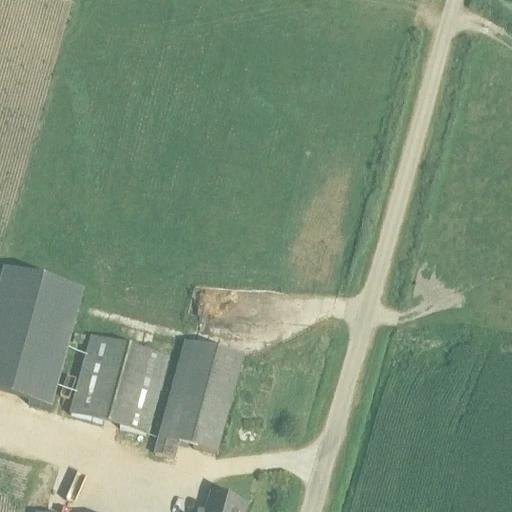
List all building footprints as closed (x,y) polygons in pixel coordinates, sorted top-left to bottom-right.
[(4,273),(0,287),(0,398),(51,412),(83,295),(4,273)] [(91,339),(70,417),(147,438),(168,361),(91,339)] [(154,457),(174,462),(178,446),(216,457),(243,360),(185,345),(154,457)] [(81,456),(78,465),(100,473),(103,464),(81,456)] [(210,495),(205,511),(245,511),(247,505),(210,495)]
